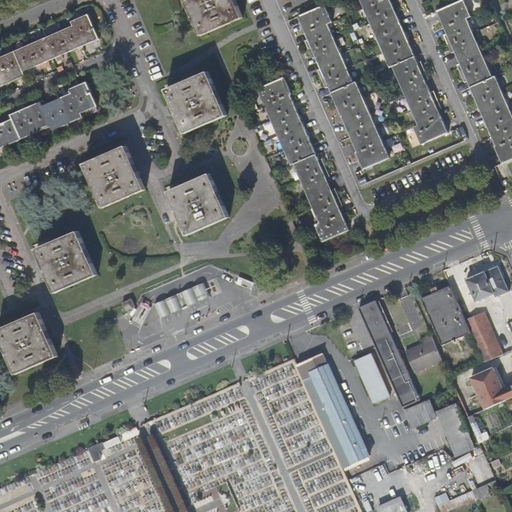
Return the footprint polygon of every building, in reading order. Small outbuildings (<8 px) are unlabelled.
[(236,0),(186,0),(202,35),(244,17),(236,0)] [(359,0),(389,67),(393,66),(418,124),(415,126),(423,143),(449,131),(446,126),(439,109),(443,107),(435,90),(431,91),(427,81),(430,79),(426,69),(422,60),(418,62),(415,54),(409,41),(402,26),(396,13),(390,0),(359,0)] [(501,163),(511,158),(511,114),(495,75),(492,76),(466,17),(470,16),(463,0),(459,0),(436,10),(439,19),(445,33),(443,34),(451,52),(453,51),(458,62),(456,63),(461,76),(463,81),(466,80),(472,91),(479,107),(485,123),(493,141),(495,146),(493,147),(501,163)] [(333,21),(326,4),(299,16),(311,38),(316,51),(323,67),(330,83),(337,96),(344,112),(351,129),(357,146),(359,151),(357,152),(362,162),(365,169),(392,157),(358,80),(355,81),(329,23),(333,21)] [(89,14),(72,21),(74,26),(0,57),(0,87),(12,82),(26,76),(24,72),(34,67),(39,65),(54,59),(57,58),(63,55),(83,46),(100,39),(89,14)] [(54,59),(39,65),(41,70),(55,63),(54,59)] [(24,72),(26,76),(36,72),(34,67),(24,72)] [(208,72),(166,90),(186,135),(227,117),(208,72)] [(297,109),(291,94),(292,93),(285,77),(258,88),(292,165),(295,164),(314,208),(320,222),(316,224),(324,241),(350,229),(340,206),(333,189),(328,178),(321,165),(319,160),(316,152),(311,140),(304,124),(297,109)] [(0,148),(51,126),(53,131),(83,117),(81,113),(98,106),(87,82),(70,89),(72,93),(62,98),(43,106),(41,102),(29,107),(11,115),(13,119),(0,124),(0,148)] [(270,146),(264,148),(266,154),(272,151),(270,146)] [(86,165),(104,208),(146,190),(128,147),(86,165)] [(323,158),(319,160),(321,165),(328,178),(331,176),(323,158)] [(231,218),(212,175),(171,193),(189,236),(231,218)] [(337,188),(333,189),(340,206),(344,204),(337,188)] [(79,232),(38,250),(56,294),(98,276),(79,232)] [(498,265),(466,278),(476,301),(494,294),(495,297),(508,291),(503,279),(504,278),(498,265)] [(184,292),(190,305),(211,296),(206,282),(184,292)] [(466,321),(451,287),(422,299),(442,346),(471,334),(466,321)] [(178,294),(184,308),(190,305),(184,292),(178,294)] [(162,318),(184,308),(178,294),(156,304),(162,318)] [(128,296),(120,300),(125,310),(133,306),(128,296)] [(377,301),(360,308),(364,317),(376,345),(399,397),(405,410),(421,402),(377,301)] [(40,313),(0,331),(19,374),(60,356),(40,313)] [(484,363),(493,359),(487,346),(497,341),(484,313),(466,321),(471,334),(484,363)] [(442,360),(431,335),(425,338),(427,342),(406,352),(415,372),(442,360)] [(493,359),(503,355),(497,341),(487,346),(493,359)] [(323,355),(297,367),(342,468),(368,456),(332,373),(323,355)] [(371,356),(355,362),(374,405),(389,398),(371,356)] [(293,361),(251,375),(263,413),(271,411),(273,417),(277,416),(280,426),(299,419),(293,402),(304,399),(308,413),(312,412),(305,392),(296,395),(294,387),(301,385),(293,361)] [(486,409),(511,397),(511,386),(505,390),(495,367),(472,376),(486,409)] [(164,438),(184,490),(228,473),(228,467),(223,469),(223,460),(234,460),(241,449),(247,446),(239,447),(239,442),(248,428),(248,424),(241,424),(241,414),(246,412),(242,409),(241,384),(145,421),(148,430),(157,436),(197,420),(204,420),(199,429),(195,430),(195,437),(185,437),(185,435),(173,439),(177,442),(171,442),(168,436),(164,438)] [(431,402),(407,412),(414,427),(437,417),(431,402)] [(455,406),(438,413),(458,456),(474,449),(455,406)] [(474,415),(468,417),(481,446),(484,444),(483,443),(486,441),(484,438),(492,436),(490,431),(482,434),(474,415)] [(137,433),(135,428),(124,433),(125,438),(137,433)] [(103,442),(88,449),(91,456),(98,454),(106,450),(103,442)] [(476,456),(474,451),(455,460),(457,465),(476,456)] [(91,456),(92,458),(94,463),(101,460),(98,454),(91,456)] [(500,459),(492,462),(494,468),(502,465),(500,459)] [(0,479),(13,474),(9,465),(0,468),(0,479)] [(495,481),(472,491),(477,501),(491,495),(489,491),(498,486),(495,481)] [(467,505),(477,501),(472,491),(439,506),(441,511),(447,511),(466,504),(467,505)] [(405,511),(400,500),(379,509),(379,511),(405,511)]
